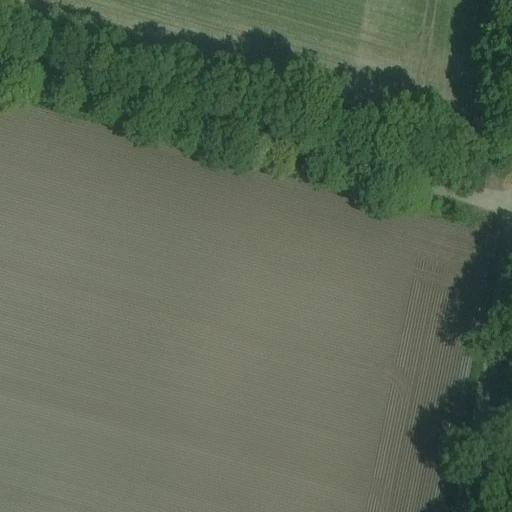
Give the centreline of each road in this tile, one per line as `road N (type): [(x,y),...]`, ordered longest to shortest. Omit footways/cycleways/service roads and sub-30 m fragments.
road 1 (unclassified): [(511,205),(0,74)]
road 2 (tertiary): [(467,511),(511,300)]
